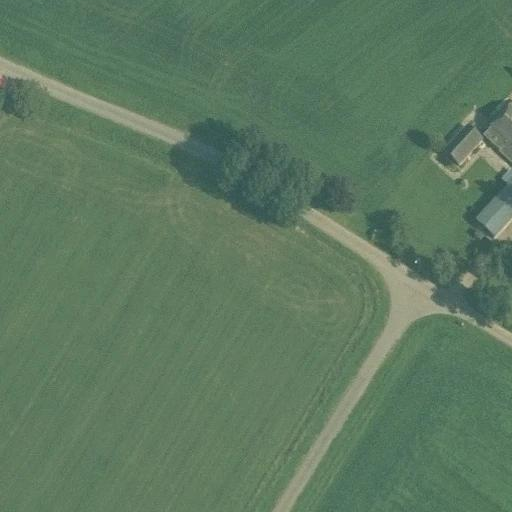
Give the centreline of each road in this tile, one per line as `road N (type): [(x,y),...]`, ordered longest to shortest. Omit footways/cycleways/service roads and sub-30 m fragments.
road 1 (unclassified): [(420,288),(269,192),(0,71)]
road 2 (unclassified): [(282,511),(420,288)]
